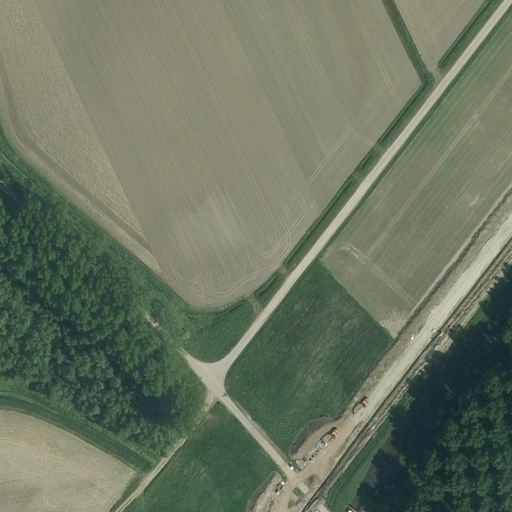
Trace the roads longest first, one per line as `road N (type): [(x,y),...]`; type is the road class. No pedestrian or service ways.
road 1 (unclassified): [(212,383),(508,0)]
road 2 (unclassified): [(212,383),(0,178)]
road 3 (unclassified): [(324,511),(212,383)]
road 4 (track): [(212,383),(204,409),(121,511)]
